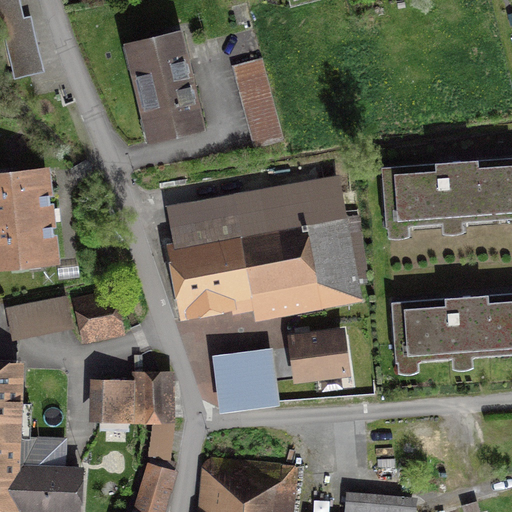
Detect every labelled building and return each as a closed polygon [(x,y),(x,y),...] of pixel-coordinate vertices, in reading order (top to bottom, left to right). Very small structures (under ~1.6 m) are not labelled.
[(0,0),(0,30),(5,29),(18,85),(47,78),(34,24),(28,25),(21,0),(0,0)] [(190,33),(132,48),(158,149),(216,134),(190,33)] [(266,62),(233,71),(257,158),(290,150),(266,62)] [(511,159),(394,168),(399,231),(511,223),(511,159)] [(55,175),(0,181),(0,267),(65,260),(55,175)] [(300,199),(175,224),(192,310),(326,282),(318,243),(329,241),(325,218),(304,222),(300,199)] [(348,237),(329,241),(318,243),(326,282),(356,275),(348,237)] [(511,291),(392,299),(395,360),(511,353),(511,291)] [(120,294),(79,304),(89,348),(131,338),(120,294)] [(71,299),(10,312),(17,344),(78,331),(71,299)] [(348,336),(292,342),(296,379),(352,372),(348,336)] [(278,352),(219,359),(225,412),(284,405),(278,352)] [(38,365),(0,364),(0,511),(89,511),(91,471),(71,470),(71,442),(36,441),(38,365)] [(127,380),(89,380),(89,417),(127,417),(127,380)] [(165,380),(144,381),(145,406),(166,405),(165,380)] [(298,511),(302,469),(206,461),(201,511),(298,511)] [(171,511),(181,474),(150,466),(138,511),(171,511)] [(349,511),(416,511),(417,502),(351,497),(349,511)]
